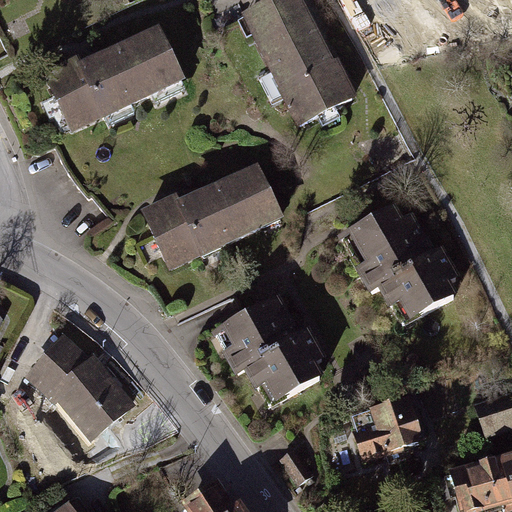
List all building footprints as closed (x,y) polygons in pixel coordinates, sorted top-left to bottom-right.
[(300,0),(285,0),(244,21),(301,134),(360,104),(335,54),(329,57),(300,0)] [(78,64),(44,81),(73,140),(101,126),(104,132),(188,91),(161,36),(83,74),(78,64)] [(177,203),(143,219),(170,276),(201,262),(203,266),(285,228),(260,175),(181,212),(177,203)] [(396,215),(353,239),(370,269),(360,275),(374,299),(383,294),(405,332),(459,301),(452,288),(460,283),(444,254),(434,259),(413,222),(403,227),(396,215)] [(280,303),(215,339),(237,380),(247,374),(259,396),(270,390),(279,407),(328,381),(321,368),(329,363),(312,333),(300,339),(280,303)] [(64,340),(28,383),(55,409),(58,406),(91,445),(137,408),(94,358),(89,362),(64,340)] [(511,399),(477,413),(489,443),(511,434),(511,399)] [(412,403),(373,416),(379,433),(357,440),(366,470),(427,451),(412,403)] [(297,452),(281,463),(299,490),(315,479),(297,452)] [(511,459),(501,463),(511,497),(511,459)] [(511,497),(501,463),(452,477),(462,511),(499,511),(511,508),(511,497)] [(234,511),(220,488),(185,509),(187,511),(245,511),(243,509),(239,511),(234,511)]
